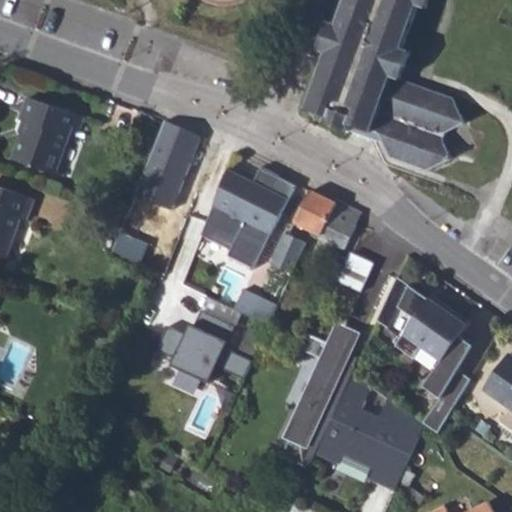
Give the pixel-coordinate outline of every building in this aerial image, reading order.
[(454,99),(400,80),(409,52),(402,50),(417,7),(425,10),(428,0),(344,0),(336,25),(328,23),(318,51),(325,54),(305,111),(326,119),(325,124),(353,134),(370,139),(384,145),(390,159),(426,172),(451,161),(441,135),(464,124),(454,99)] [(13,159),(55,174),(57,170),(73,125),(77,114),(29,98),(21,119),(23,119),(28,121),(24,133),(22,132),(13,159)] [(73,125),(80,127),(84,117),(77,114),(73,125)] [(19,131),(22,132),(24,133),(28,121),(23,119),(19,131)] [(159,156),(172,161),(181,136),(168,132),(159,156)] [(172,161),(185,167),(195,142),(181,136),(172,161)] [(223,146),(204,178),(270,209),(272,210),(287,177),(252,160),(223,146)] [(272,210),(297,222),(312,190),(287,177),(272,210)] [(0,256),(6,258),(21,217),(27,219),(34,198),(0,186),(0,256)] [(131,223),(165,236),(178,201),(145,188),(131,223)] [(297,222),(322,235),(321,237),(345,249),(357,223),(362,213),(338,200),(337,202),(312,190),(297,222)] [(291,235),(286,233),(272,264),(292,274),(294,271),(298,261),(306,242),(291,235)] [(332,277),(361,291),(375,262),(352,251),(349,257),(342,254),(332,277)] [(294,271),(304,276),(309,265),(298,261),(294,271)] [(418,288),(415,292),(427,301),(430,297),(418,288)] [(244,289),(238,308),(273,318),(279,299),(244,289)] [(154,307),(169,317),(177,305),(162,295),(154,307)] [(229,347),(236,322),(197,311),(191,330),(169,324),(162,345),(182,351),(172,384),(203,394),(212,364),(248,374),(254,355),(229,347)] [(301,348),(326,360),(303,410),(296,406),(283,434),(290,437),(281,457),(300,467),(301,463),(309,468),(354,370),(343,365),(351,349),(343,349),(308,332),(301,348)] [(470,349),(457,340),(441,363),(456,373),(470,349)] [(422,348),(416,357),(435,371),(441,363),(422,348)] [(483,388),(511,408),(511,356),(508,354),(483,388)] [(411,500),(419,505),(424,497),(417,492),(411,500)] [(289,511),(315,511),(295,499),(289,511)] [(0,511),(17,511),(0,503),(0,511)] [(491,511),(487,503),(471,511),(446,511),(444,508),(436,511),(491,511)]
